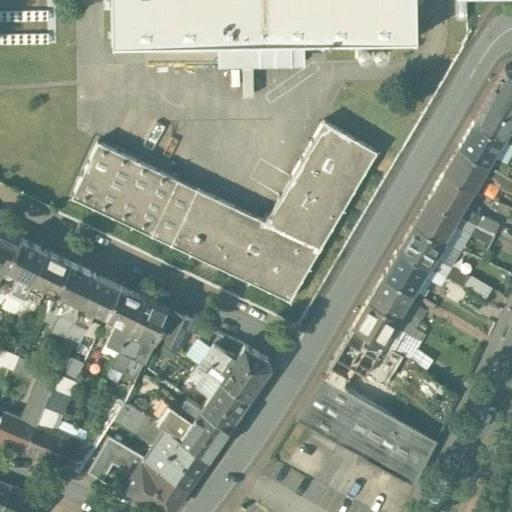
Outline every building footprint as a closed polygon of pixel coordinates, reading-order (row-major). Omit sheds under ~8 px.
[(111,0),(112,43),(416,39),(415,0),(111,0)] [(466,0),(455,0),(456,19),(466,19),(466,0)] [(511,66),(504,67),(473,120),(497,134),(500,129),(495,126),(498,120),(509,127),(511,122),(511,66)] [(257,215),(98,140),(97,140),(71,195),(72,195),(71,196),(289,299),(289,298),(290,298),(376,151),(376,150),(324,119),(323,120),(267,215),(267,216),(265,219),(257,216),(257,215)] [(497,134),(473,120),(457,147),(487,164),(492,155),(502,138),(497,134)] [(487,164),(457,147),(441,173),(472,190),(482,173),(487,164)] [(509,165),(492,155),(487,164),(505,174),(509,165)] [(505,174),(487,164),(482,173),(497,181),(500,183),(505,174)] [(472,190),(441,173),(427,198),(457,215),(462,207),(472,190)] [(511,177),(505,174),(500,183),(497,181),(494,185),(511,193),(511,177)] [(457,215),(427,198),(411,224),(443,240),(451,225),(457,215)] [(479,216),(462,207),(457,215),(474,225),(479,216)] [(474,225),(457,215),(451,225),(469,235),(474,225)] [(443,240),(411,224),(396,249),(427,267),(432,258),(443,240)] [(0,256),(9,238),(0,233),(0,256)] [(9,238),(0,256),(0,268),(5,272),(8,267),(19,243),(9,238)] [(46,249),(21,238),(19,243),(8,267),(20,273),(33,279),(46,249)] [(71,261),(46,249),(33,279),(45,284),(57,290),(71,261)] [(427,267),(396,249),(381,276),(412,293),(422,275),(427,267)] [(449,268),(432,258),(427,267),(444,276),(449,268)] [(96,273),(71,261),(57,290),(69,296),(82,302),(96,273)] [(454,263),(449,272),(465,281),(470,272),(454,263)] [(444,276),(427,267),(422,275),(439,285),(444,276)] [(33,279),(20,273),(9,296),(11,297),(21,302),(33,279)] [(120,285),(96,273),(82,302),(95,308),(106,314),(120,285)] [(466,285),(486,296),(493,284),(472,273),(466,285)] [(412,293),(381,276),(366,300),(398,317),(403,308),(412,293)] [(33,279),(21,302),(26,304),(25,305),(32,309),(45,284),(33,279)] [(144,296),(120,285),(106,314),(117,319),(130,325),(144,296)] [(82,302),(69,296),(60,313),(73,319),(82,302)] [(169,308),(144,296),(130,325),(155,337),(169,308)] [(21,302),(11,297),(6,308),(16,313),(21,302)] [(398,317),(366,300),(351,326),(383,343),(392,328),(393,326),(398,317)] [(82,302),(73,319),(86,325),(95,308),(82,302)] [(420,317),(403,308),(398,317),(415,326),(420,317)] [(191,318),(174,310),(160,337),(177,348),(191,318)] [(415,326),(398,317),(393,326),(410,335),(415,326)] [(130,325),(117,319),(106,342),(119,348),(130,325)] [(155,337),(130,325),(119,348),(134,356),(134,357),(144,361),(155,337)] [(383,343),(351,326),(326,368),(349,378),(354,369),(363,372),(368,370),(373,360),(382,344),(383,343)] [(243,343),(218,332),(212,341),(229,353),(234,356),(243,343)] [(229,353),(212,341),(202,356),(219,367),(229,353)] [(234,356),(229,353),(219,367),(224,370),(219,376),(249,396),(270,366),(269,360),(243,343),(234,356)] [(405,355),(382,344),(373,360),(393,371),(405,355)] [(19,355),(1,347),(0,350),(0,363),(13,369),(19,355)] [(134,356),(119,348),(111,365),(124,371),(128,361),(133,359),(134,357),(134,356)] [(77,372),(83,361),(69,353),(63,363),(77,372)] [(57,372),(43,366),(22,413),(23,413),(21,416),(21,417),(35,423),(48,392),(57,372)] [(219,376),(208,369),(197,383),(209,392),(219,376)] [(57,372),(48,392),(63,399),(71,378),(57,372)] [(319,375),(296,418),(412,479),(435,436),(319,375)] [(249,396),(219,376),(209,392),(200,404),(229,425),(249,396)] [(63,399),(48,392),(35,423),(50,429),(63,399)] [(177,407),(168,401),(155,419),(164,425),(165,425),(178,435),(200,404),(186,395),(177,407)] [(155,419),(124,401),(113,419),(153,441),(164,425),(155,419)] [(229,425),(200,404),(178,435),(208,455),(229,425)] [(21,416),(4,409),(0,419),(0,439),(24,449),(35,423),(21,417),(21,416)] [(50,429),(35,423),(24,449),(68,468),(86,443),(85,444),(50,429)] [(165,425),(164,425),(153,441),(152,442),(159,446),(151,459),(144,454),(143,455),(187,485),(208,455),(178,435),(165,425)] [(143,455),(108,436),(88,471),(103,479),(112,462),(124,468),(121,474),(127,478),(143,455)] [(187,485),(143,455),(127,478),(119,489),(162,507),(174,504),(187,485)] [(0,511),(11,487),(0,482),(0,511)] [(36,511),(42,500),(11,487),(0,511),(36,511)]
